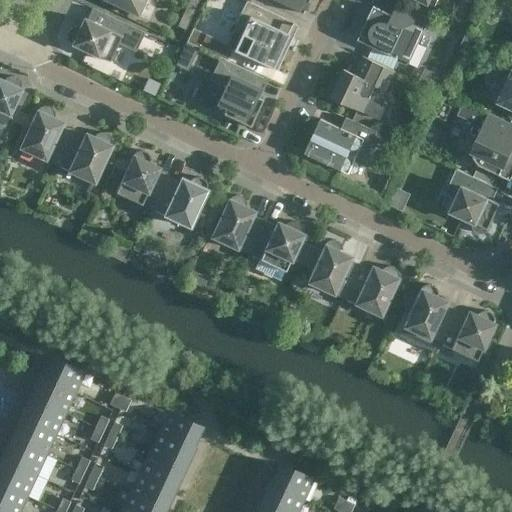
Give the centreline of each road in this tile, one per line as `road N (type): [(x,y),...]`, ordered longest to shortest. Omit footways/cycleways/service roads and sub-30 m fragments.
road 1 (residential): [(262,167),(488,273),(511,243)]
road 2 (residential): [(37,59),(262,167)]
road 3 (residential): [(262,167),(343,0)]
